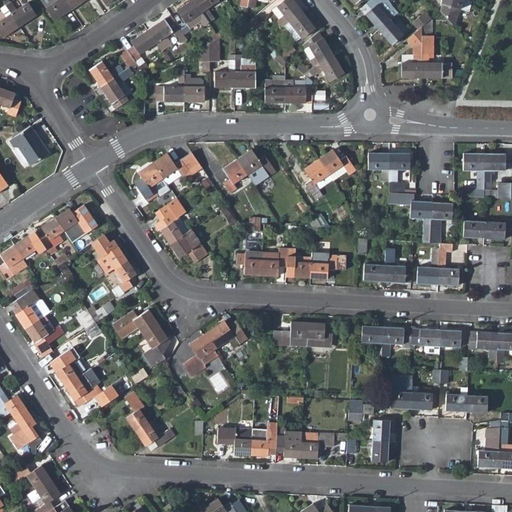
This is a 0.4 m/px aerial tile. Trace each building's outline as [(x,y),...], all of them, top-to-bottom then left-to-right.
[(9,0),(3,0),(2,1),(5,5),(19,26),(36,14),(27,1),(17,8),(11,0),(10,1),(9,0)] [(41,0),(42,0),(47,9),(58,1),(57,0),(41,0)] [(55,20),(71,9),(65,0),(57,0),(58,1),(47,9),(55,20)] [(65,0),(71,9),(83,0),(65,0)] [(204,26),(209,22),(194,0),(189,0),(176,9),(185,22),(196,15),(204,26)] [(194,0),(209,22),(215,18),(208,7),(218,0),(194,0)] [(293,0),(283,0),(276,5),(284,15),(280,19),(278,20),(283,26),(302,11),(293,0)] [(385,13),(373,0),(370,0),(360,9),(378,29),(396,14),(390,8),(385,13)] [(442,3),(440,10),(446,16),(455,26),(460,9),(462,0),(440,0),(440,3),(442,3)] [(462,0),(460,9),(467,11),(470,2),(464,0),(462,0)] [(0,32),(3,37),(19,26),(5,5),(0,8),(5,16),(0,19),(0,32)] [(273,9),(280,19),(284,15),(276,5),(273,9)] [(440,10),(421,26),(421,35),(434,34),(434,21),(445,20),(446,16),(440,10)] [(315,27),(302,11),(283,26),(286,31),(292,27),(301,38),(315,27)] [(418,29),(421,26),(430,18),(424,11),(412,23),(418,29)] [(147,29),(156,42),(162,51),(172,44),(166,36),(173,31),(181,42),(187,38),(179,27),(170,13),(147,29)] [(264,21),(257,13),(243,24),(252,31),(264,21)] [(403,34),(401,32),(394,23),(398,19),(400,18),(396,14),(378,29),(391,44),(403,34)] [(394,23),(401,32),(406,28),(398,19),(394,23)] [(421,35),(421,26),(418,29),(411,35),(413,45),(412,54),(401,54),(401,62),(401,77),(421,77),(421,35)] [(140,53),(156,42),(147,29),(131,40),(134,45),(128,50),(135,61),(142,56),(140,53)] [(303,44),(305,47),(308,46),(314,56),(309,59),(313,66),(333,54),(319,31),(303,44)] [(434,34),(421,35),(421,77),(451,77),(451,62),(428,61),(428,59),(428,54),(433,54),(434,34)] [(219,60),(220,36),(209,42),(209,60),(219,60)] [(199,60),(209,60),(209,42),(199,47),(199,60)] [(290,43),(278,52),(285,58),(296,50),(290,43)] [(146,57),(159,49),(156,44),(143,52),(146,57)] [(303,49),(309,59),(314,56),(308,46),(305,47),(303,49)] [(120,53),(128,66),(136,62),(135,61),(128,50),(127,49),(120,53)] [(273,58),(285,67),(285,58),(278,52),(273,58)] [(215,87),(234,87),(234,54),(228,54),(228,70),(215,71),(215,87)] [(242,54),(234,54),(234,87),(255,87),(254,70),(242,70),(242,54)] [(344,72),(333,54),(313,66),(308,70),(303,72),(304,73),(309,77),(321,69),(329,81),(344,72)] [(98,82),(101,86),(123,70),(119,65),(109,70),(101,61),(89,69),(98,82)] [(125,73),(137,64),(136,62),(128,66),(123,70),(101,86),(115,108),(128,99),(118,83),(128,76),(125,73)] [(300,63),(297,67),(303,72),(308,70),(300,63)] [(304,73),(304,79),(304,86),(293,86),(293,79),(285,79),(285,102),(311,102),(311,100),(312,90),(312,79),(309,77),(304,73)] [(155,101),(184,101),(184,74),(178,75),(177,85),(156,86),(155,101)] [(191,74),(184,74),(184,101),(203,101),(204,86),(201,85),(191,85),(191,78),(191,74)] [(265,102),(285,102),(285,79),(272,79),(265,79),(265,102)] [(15,92),(0,86),(0,102),(9,106),(7,112),(15,115),(21,100),(12,97),(15,92)] [(325,91),(312,90),(311,100),(324,101),(325,91)] [(124,122),(117,126),(119,131),(127,128),(124,122)] [(30,125),(9,140),(13,147),(16,145),(30,165),(49,152),(30,125)] [(251,149),(237,159),(248,175),(261,167),(268,174),(275,169),(266,156),(259,160),(251,149)] [(332,149),(318,158),(329,175),(342,166),(347,172),(349,174),(356,170),(346,156),(340,160),(332,149)] [(177,169),(183,178),(201,167),(191,152),(174,164),(166,153),(153,162),(164,179),(177,169)] [(381,181),(388,181),(389,153),(368,152),(368,169),(381,170),(381,181)] [(410,153),(389,153),(388,181),(387,193),(403,193),(404,183),(396,182),(396,170),(409,170),(410,153)] [(476,180),(484,181),(484,179),(484,153),(463,153),(463,170),(476,170),(476,180)] [(505,153),(484,153),(484,179),(490,179),(491,170),(504,170),(505,153)] [(322,195),(320,190),(316,184),(329,175),(318,158),(303,168),(311,179),(305,184),(315,199),(322,195)] [(234,184),(248,175),(237,159),(222,168),(230,180),(223,185),(230,194),(237,189),(234,184)] [(168,185),(164,179),(153,162),(138,172),(142,178),(134,183),(146,202),(158,194),(160,197),(171,190),(168,185)] [(333,181),(333,182),(347,172),(342,166),(329,175),(333,181)] [(164,179),(168,185),(182,176),(177,169),(164,179)] [(316,184),(320,190),(333,181),(329,175),(316,184)] [(496,182),(496,198),(509,199),(509,183),(496,182)] [(467,188),(467,197),(484,197),(484,184),(477,184),(477,188),(467,188)] [(423,218),(422,242),(429,243),(431,219),(432,202),(411,201),(412,194),(403,193),(387,193),(387,204),(411,205),(410,218),(423,218)] [(161,229),(171,243),(181,236),(172,222),(178,218),(185,214),(175,199),(156,212),(161,220),(157,222),(161,229)] [(452,203),(432,202),(431,219),(451,220),(452,203)] [(72,243),(86,233),(97,225),(83,205),(71,213),(68,209),(55,218),(64,231),(72,243)] [(59,235),(64,231),(55,218),(41,228),(46,235),(40,240),(46,249),(50,255),(57,251),(55,248),(63,242),(59,235)] [(187,232),(178,218),(172,222),(181,236),(187,232)] [(510,234),(511,219),(504,219),(504,222),(484,221),(484,238),(504,239),(504,234),(510,234)] [(484,238),(484,221),(463,221),(463,237),(484,238)] [(181,236),(171,243),(180,257),(187,253),(194,263),(207,255),(191,230),(187,232),(181,236)] [(5,240),(14,235),(11,232),(3,237),(5,240)] [(110,242),(104,234),(90,243),(100,258),(104,255),(114,269),(127,260),(113,240),(110,242)] [(39,254),(46,249),(40,240),(33,244),(27,236),(13,246),(22,259),(36,250),(39,254)] [(367,238),(359,238),(358,253),(366,254),(367,238)] [(452,252),(453,244),(440,243),(439,256),(436,284),(458,285),(459,268),(445,267),(446,251),(452,252)] [(0,270),(7,280),(27,266),(22,259),(13,246),(0,254),(0,255),(5,264),(0,267),(0,270)] [(278,266),(286,267),(287,248),(279,248),(279,260),(262,259),(261,275),(277,276),(278,266)] [(293,277),(310,278),(311,261),(294,260),(295,249),(287,248),(286,267),(293,267),(293,277)] [(244,275),(261,275),(262,259),(263,251),(246,251),(245,254),(237,254),(236,263),(245,264),(244,275)] [(384,281),(411,282),(412,266),(393,265),(394,251),(385,251),(384,264),(384,281)] [(54,261),(58,266),(68,259),(64,253),(54,261)] [(327,269),(344,269),(345,255),(312,253),(311,261),(310,278),(327,278),(327,269)] [(417,283),(436,284),(439,256),(432,255),(431,266),(418,266),(417,283)] [(127,260),(114,269),(123,282),(113,289),(118,297),(124,294),(123,292),(132,287),(128,280),(137,274),(127,260)] [(363,280),(384,281),(384,264),(364,263),(363,280)] [(57,283),(65,277),(58,266),(52,270),(55,274),(53,276),(57,283)] [(11,291),(13,294),(26,286),(24,282),(11,291)] [(33,290),(17,300),(24,311),(16,316),(25,328),(45,316),(50,312),(43,300),(39,300),(33,290)] [(17,300),(9,305),(16,316),(24,311),(17,300)] [(93,306),(87,310),(95,323),(115,310),(110,302),(97,310),(93,306)] [(77,317),(86,329),(95,323),(87,310),(77,317)] [(132,311),(112,325),(121,339),(137,329),(141,335),(157,324),(148,310),(136,318),(132,311)] [(45,316),(25,328),(35,343),(44,337),(48,343),(63,333),(59,326),(54,329),(45,316)] [(291,331),(273,330),(273,345),(306,347),(308,322),(291,321),(291,331)] [(218,325),(203,335),(213,351),(227,341),(232,349),(247,339),(236,322),(228,328),(224,325),(218,325)] [(324,323),(308,322),(306,347),(322,347),(322,344),(331,344),(332,333),(323,333),(324,323)] [(92,338),(102,332),(95,323),(86,329),(92,338)] [(169,343),(157,324),(141,335),(151,349),(142,355),(151,368),(164,359),(161,355),(169,343)] [(382,326),(362,325),(361,342),(375,343),(374,355),(381,355),(382,326)] [(410,328),(382,326),(381,355),(388,356),(389,344),(401,344),(401,348),(409,348),(410,328)] [(440,330),(410,328),(409,348),(414,348),(414,346),(423,346),(423,351),(425,354),(439,354),(439,347),(440,330)] [(460,331),(440,330),(439,347),(459,347),(460,331)] [(498,332),(468,331),(467,349),(476,350),(476,348),(490,349),(490,361),(496,362),(498,332)] [(511,332),(498,332),(496,362),(503,362),(504,350),(511,349),(511,332)] [(213,351),(203,335),(189,343),(197,355),(182,364),(191,377),(205,368),(204,366),(217,357),(213,351)] [(72,347),(57,358),(63,367),(55,373),(65,386),(84,374),(74,360),(79,358),(72,347)] [(459,357),(458,370),(465,371),(466,357),(459,357)] [(84,374),(65,386),(75,400),(82,395),(87,402),(102,391),(97,385),(100,383),(90,369),(84,374)] [(144,369),(132,378),(136,384),(148,376),(144,369)] [(431,382),(439,382),(440,369),(438,369),(431,369),(431,382)] [(448,383),(449,370),(440,369),(439,382),(448,383)] [(112,386),(97,396),(103,404),(118,394),(112,386)] [(173,392),(180,402),(187,397),(179,386),(173,392)] [(411,392),(391,391),(390,408),(410,408),(411,392)] [(134,412),(125,418),(135,433),(149,423),(138,409),(143,405),(134,392),(124,398),(134,412)] [(411,392),(410,408),(431,409),(432,393),(411,392)] [(0,417),(9,412),(13,418),(26,408),(17,395),(8,400),(4,394),(0,396),(0,417)] [(460,395),(446,394),(446,410),(465,411),(466,395),(460,395)] [(195,395),(189,400),(197,411),(203,406),(195,395)] [(466,395),(465,411),(486,412),(487,396),(466,395)] [(363,402),(348,401),(348,413),(362,413),(363,402)] [(22,432),(13,438),(18,445),(32,436),(27,428),(35,423),(26,408),(13,418),(22,432)] [(511,412),(501,413),(500,421),(511,420),(511,412)] [(361,421),(362,413),(348,413),(347,420),(361,421)] [(373,419),(371,440),(388,440),(389,420),(373,419)] [(194,434),(202,434),(202,421),(195,421),(194,434)] [(498,451),(500,421),(491,422),(490,428),(486,427),(485,437),(486,437),(485,450),(478,449),(476,466),(496,467),(498,451)] [(252,429),(250,455),(267,456),(267,454),(268,447),(275,447),(276,429),(276,423),(267,422),(267,429),(252,429)] [(149,423),(135,433),(144,446),(145,445),(153,440),(158,446),(158,447),(174,435),(169,429),(157,437),(149,423)] [(252,429),(218,428),(217,443),(234,444),(233,454),(250,455),(252,429)] [(276,429),(275,447),(275,452),(282,452),(282,457),(299,457),(300,432),(300,431),(276,429)] [(300,432),(299,457),(317,458),(318,448),(326,448),(326,446),(333,446),(333,433),(318,432),(318,433),(300,432)] [(337,440),(346,441),(346,439),(346,433),(337,432),(337,440)] [(354,453),(355,439),(346,439),(346,441),(345,453),(354,453)] [(145,445),(150,451),(158,446),(153,440),(145,445)] [(388,440),(371,440),(371,461),(387,461),(388,440)] [(511,451),(498,451),(496,467),(511,468),(511,451)] [(25,476),(35,490),(51,479),(41,466),(30,473),(26,466),(8,478),(13,484),(25,476)] [(61,494),(51,479),(35,490),(45,504),(35,511),(36,511),(48,511),(54,508),(50,502),(61,494)] [(35,490),(27,495),(32,503),(40,497),(35,490)] [(195,511),(244,511),(247,510),(240,499),(233,503),(231,500),(224,505),(219,497),(195,511)] [(169,503),(173,509),(179,505),(175,499),(169,503)] [(331,511),(327,504),(317,510),(313,503),(298,511),(331,511)]
